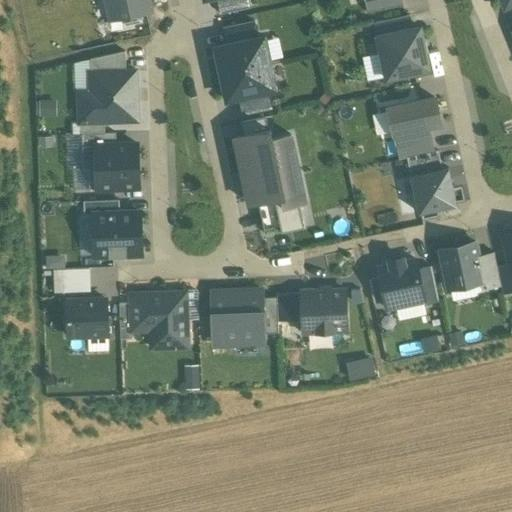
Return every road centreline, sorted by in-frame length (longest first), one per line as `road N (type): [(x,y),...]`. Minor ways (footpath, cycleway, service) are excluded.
road 1 (residential): [(167,272),(153,62),(187,38)]
road 2 (residential): [(243,268),(187,38)]
road 3 (residential): [(483,217),(434,0)]
